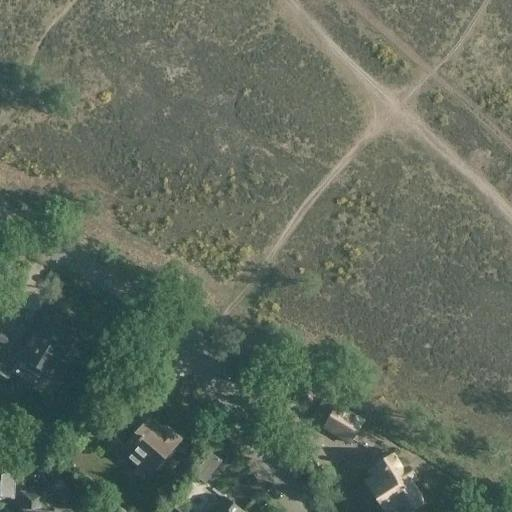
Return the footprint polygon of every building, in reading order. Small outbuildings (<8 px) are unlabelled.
[(0,329),(0,373),(8,378),(20,358),(46,374),(49,368),(51,369),(55,363),(53,362),(58,353),(66,358),(76,340),(42,320),(26,345),(0,329)] [(337,406),(324,427),(350,443),(363,421),(337,406)] [(180,439),(166,427),(163,430),(150,419),(132,440),(119,429),(104,447),(120,460),(125,454),(150,475),(180,439)] [(365,482),(385,511),(396,511),(402,508),(404,511),(425,511),(421,505),(425,503),(393,454),(390,457),(385,450),(373,458),(378,464),(375,467),(379,473),(365,482)] [(0,498),(15,499),(17,463),(0,462),(0,498)] [(196,473),(206,480),(214,471),(204,463),(196,473)] [(21,494),(20,511),(41,511),(42,495),(21,494)] [(244,511),(225,497),(212,511),(244,511)]
